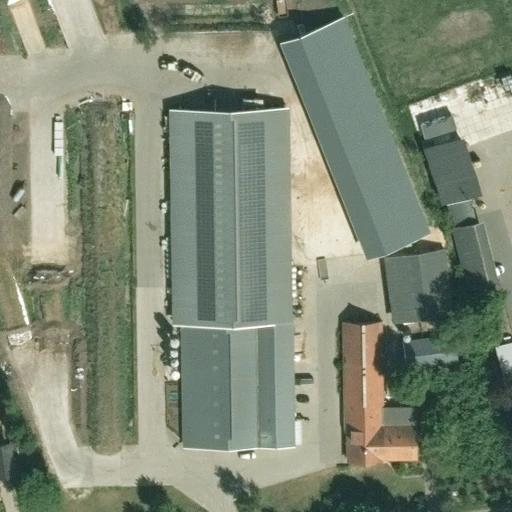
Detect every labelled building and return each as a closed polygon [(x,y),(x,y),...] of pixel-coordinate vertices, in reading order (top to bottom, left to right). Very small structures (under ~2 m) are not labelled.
[(57,82),(34,86),(37,102),(60,98),(57,82)] [(182,322),(185,446),(291,444),(283,106),(167,109),(171,322),(182,322)] [(301,190),(309,248),(397,236),(390,186),(375,188),(374,180),(301,190)] [(40,203),(68,202),(68,191),(40,192),(40,203)] [(460,227),(477,294),(504,287),(486,220),(460,227)] [(390,255),(394,320),(454,316),(450,251),(390,255)] [(341,322),(343,411),(343,431),(346,431),(346,461),(380,461),(380,459),(414,458),(413,425),(382,424),(380,321),(341,322)] [(454,334),(431,337),(402,341),(406,370),(458,364),(454,334)] [(23,454),(21,440),(0,443),(0,478),(17,476),(13,455),(23,454)]
